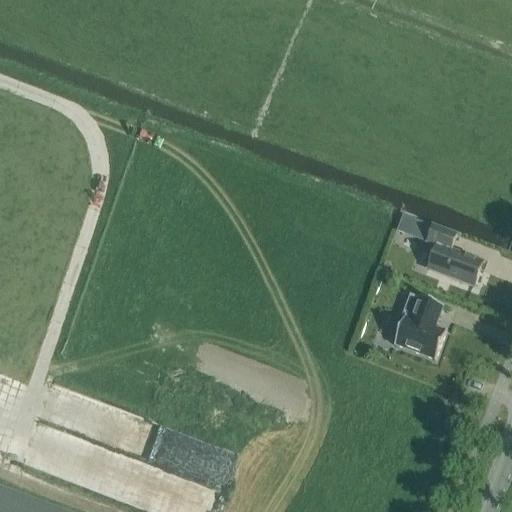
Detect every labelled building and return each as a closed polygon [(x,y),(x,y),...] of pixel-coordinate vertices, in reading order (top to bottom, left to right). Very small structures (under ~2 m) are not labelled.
[(428,271),(475,289),(485,265),(452,252),(458,237),(428,225),(427,226),(402,216),(396,233),(437,248),(428,271)] [(420,301),(411,298),(403,319),(405,320),(395,347),(436,362),(447,334),(435,330),(444,308),(421,300),(420,301)] [(147,439),(218,467),(229,439),(158,411),(147,439)] [(209,472),(126,449),(120,474),(131,478),(129,484),(148,489),(146,495),(199,510),(209,472)] [(50,511),(0,493),(0,511),(50,511)]
